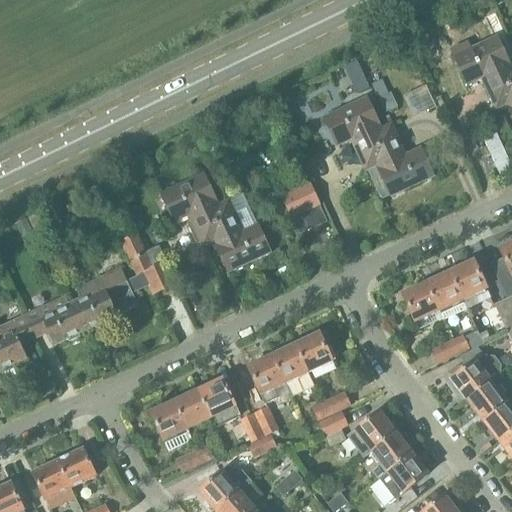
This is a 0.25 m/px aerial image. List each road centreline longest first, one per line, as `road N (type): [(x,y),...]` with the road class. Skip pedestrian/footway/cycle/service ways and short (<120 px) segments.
road 1 (secondary): [(0,179),(371,0)]
road 2 (residential): [(501,511),(387,365),(346,277)]
road 3 (residential): [(102,397),(346,277)]
road 4 (residential): [(346,277),(511,202)]
road 5 (residential): [(169,511),(102,397)]
